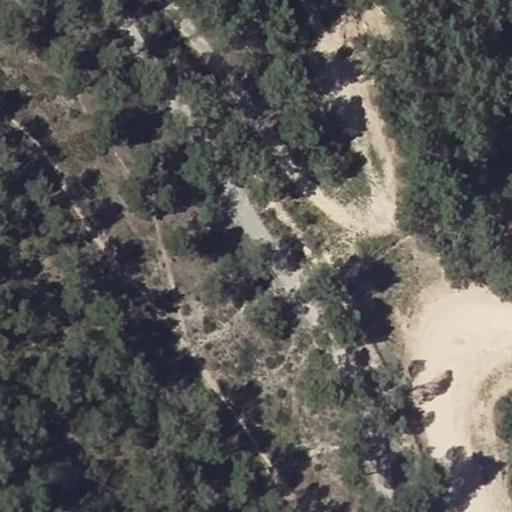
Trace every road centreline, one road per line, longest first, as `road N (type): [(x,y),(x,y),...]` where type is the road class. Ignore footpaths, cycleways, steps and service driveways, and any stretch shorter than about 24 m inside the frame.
road 1 (track): [(96,0),(349,363),(381,465),(385,511)]
road 2 (track): [(158,0),(261,145),(336,220),(362,225),(381,206),(374,176),(303,0)]
road 3 (track): [(466,511),(437,384),(450,353),(471,334),(511,328)]
road 4 (track): [(511,188),(417,262),(409,292),(450,353)]
